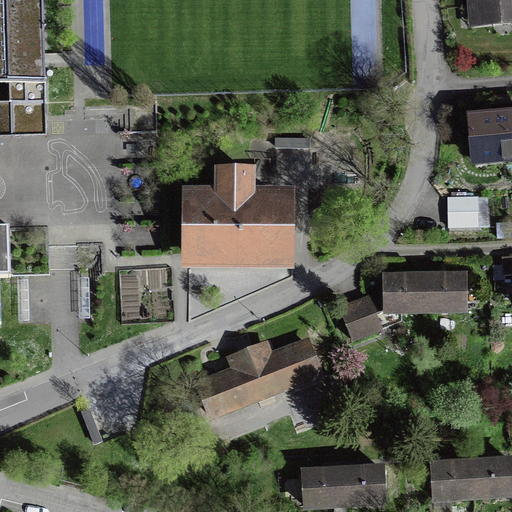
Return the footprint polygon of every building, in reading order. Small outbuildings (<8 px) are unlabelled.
[(0,0),(0,84),(8,84),(8,115),(41,114),(41,103),(42,103),(39,0),(0,0)] [(511,0),(468,0),(471,22),(511,18),(511,25),(511,24),(511,0)] [(511,114),(471,119),(475,157),(494,155),(495,161),(511,159),(511,114)] [(221,174),(220,202),(191,202),(190,257),(286,258),(286,203),(249,203),(250,175),(221,174)] [(477,198),(449,198),(449,227),(478,227),(477,198)] [(0,277),(11,277),(11,274),(50,273),(49,241),(10,242),(9,227),(0,226),(0,277)] [(511,258),(503,259),(505,276),(511,275),(511,258)] [(465,278),(425,279),(426,311),(465,310),(465,278)] [(425,279),(385,279),(385,292),(386,311),(426,311),(425,279)] [(385,292),(339,310),(352,342),(382,330),(376,315),(386,311),(385,292)] [(236,371),(199,385),(212,417),(319,375),(307,343),(270,358),(265,347),(232,360),(236,371)] [(511,474),(511,462),(472,464),(474,497),(511,494),(511,474)] [(89,470),(63,464),(59,481),(85,487),(89,470)] [(474,497),(472,464),(432,467),(435,500),(474,497)] [(383,470),(343,472),(345,504),(385,502),(383,470)] [(305,507),(345,504),(343,472),(303,475),(305,507)]
